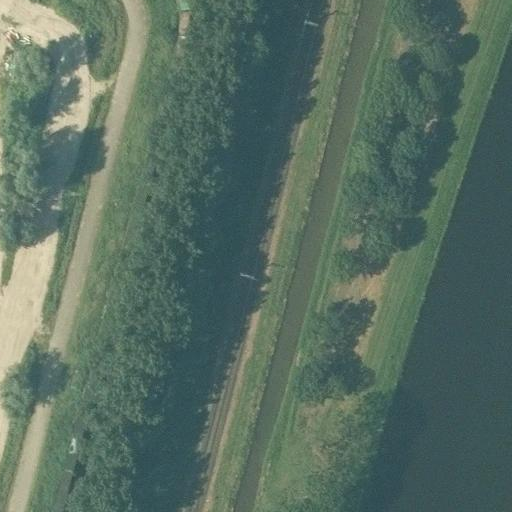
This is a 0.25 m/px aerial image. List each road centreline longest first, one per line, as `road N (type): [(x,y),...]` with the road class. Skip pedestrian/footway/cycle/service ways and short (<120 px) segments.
road 1 (track): [(333,511),(498,0)]
road 2 (track): [(395,0),(264,511)]
